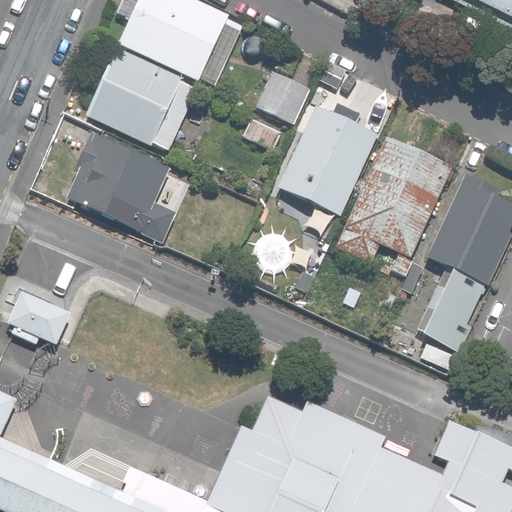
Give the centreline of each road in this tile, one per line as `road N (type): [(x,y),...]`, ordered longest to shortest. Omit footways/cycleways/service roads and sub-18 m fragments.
road 1 (residential): [(243,0),(511,132)]
road 2 (residential): [(54,0),(0,120)]
